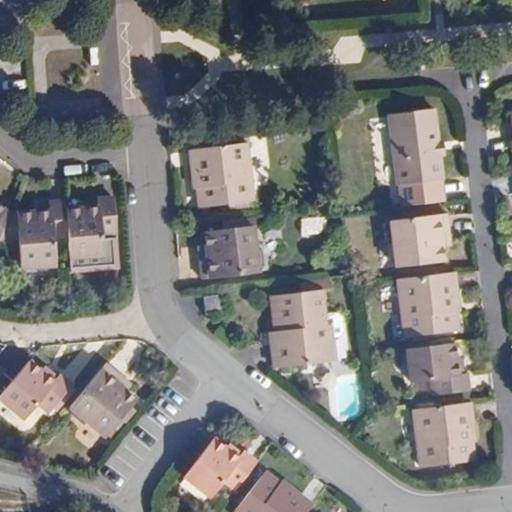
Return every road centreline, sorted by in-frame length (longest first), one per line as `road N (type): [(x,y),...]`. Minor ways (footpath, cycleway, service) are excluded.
road 1 (residential): [(472,78),(511,418)]
road 2 (residential): [(228,373),(136,504),(104,505),(0,479)]
road 3 (residential): [(228,373),(411,511)]
road 4 (residential): [(0,335),(163,313)]
road 5 (residential): [(132,0),(149,157)]
road 6 (residential): [(149,157),(163,313)]
road 7 (residential): [(0,138),(44,164),(149,157)]
